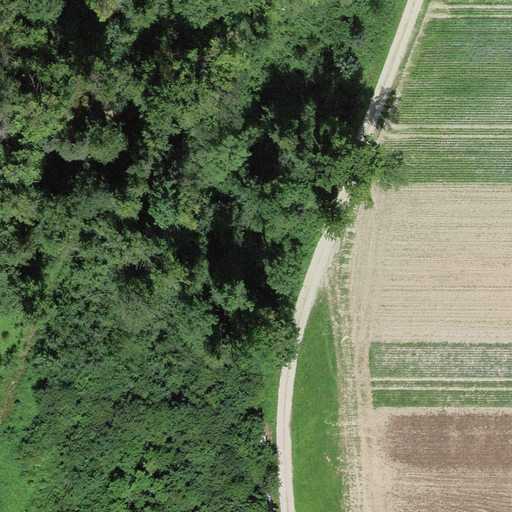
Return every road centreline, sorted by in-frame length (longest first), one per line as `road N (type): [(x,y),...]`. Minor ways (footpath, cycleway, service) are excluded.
road 1 (track): [(415,0),(342,187),(292,347),(288,511)]
road 2 (track): [(0,424),(95,146),(80,125),(79,83),(121,0)]
